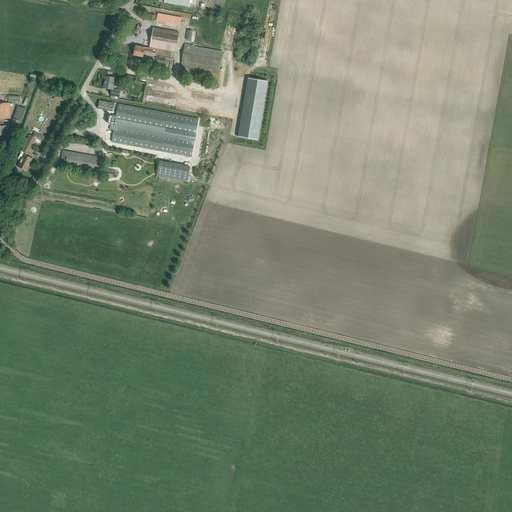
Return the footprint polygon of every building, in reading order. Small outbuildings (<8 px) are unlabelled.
[(155,21),(180,25),(182,17),(157,13),(155,21)] [(150,48),(145,47),(144,54),(154,55),(156,56),(156,53),(152,52),(153,48),(176,52),(179,32),(153,27),(150,48)] [(144,54),(145,47),(135,45),(134,55),(143,57),(144,54)] [(181,67),(219,73),(222,52),(195,47),(195,46),(185,45),(181,67)] [(111,95),(119,97),(120,90),(114,89),(115,86),(113,86),(114,81),(115,81),(115,77),(106,76),(104,88),(112,89),(111,95)] [(238,137),(258,140),(268,81),(248,77),(238,137)] [(113,111),(114,103),(99,100),(98,108),(113,111)] [(10,102),(0,102),(0,118),(10,118),(10,106),(13,106),(13,103),(10,103),(10,102)] [(112,115),(110,130),(114,130),(112,142),(192,156),(198,118),(118,104),(117,112),(116,115),(112,115)] [(13,118),(10,130),(17,132),(20,120),(22,121),(26,108),(17,106),(13,118)] [(8,142),(14,144),(17,133),(11,132),(8,142)] [(35,132),(33,136),(37,138),(42,141),(44,137),(35,132)] [(18,159),(17,159),(21,161),(18,166),(26,170),(32,158),(26,155),(26,153),(28,154),(37,138),(33,136),(30,134),(20,152),(22,153),(18,159)] [(100,170),(100,172),(103,158),(63,151),(61,165),(71,167),(71,165),(100,170)] [(160,161),(157,176),(187,181),(189,166),(160,161)]
